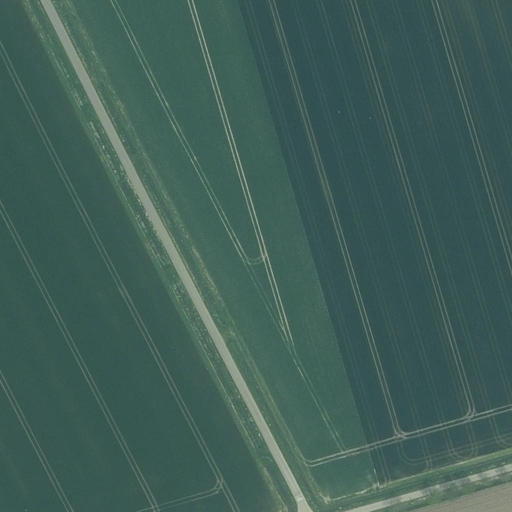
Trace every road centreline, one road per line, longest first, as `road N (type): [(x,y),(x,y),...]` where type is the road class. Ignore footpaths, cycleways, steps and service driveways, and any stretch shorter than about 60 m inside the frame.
road 1 (unclassified): [(307,511),(45,0)]
road 2 (unclassified): [(354,511),(511,467)]
